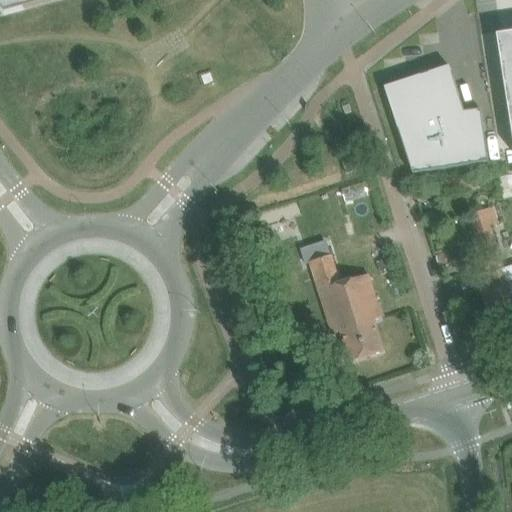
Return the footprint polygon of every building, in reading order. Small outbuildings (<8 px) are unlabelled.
[(0,0),(0,7),(5,13),(17,10),(54,0),(0,0)] [(503,35),(496,36),(511,137),(511,34),(503,36),(503,35)] [(385,89),(413,175),(489,163),(481,110),(465,113),(450,67),(385,89)] [(342,162),(347,175),(358,172),(353,158),(342,162)] [(511,173),(500,175),(503,196),(511,194),(511,173)] [(470,177),(436,183),(438,196),(472,191),(470,177)] [(486,209),(472,214),(484,255),(501,250),(494,226),(501,224),(495,206),(486,209)] [(427,213),(431,226),(441,223),(437,210),(427,213)] [(288,233),(262,241),(269,261),(294,253),(288,233)] [(447,247),(436,251),(440,264),(451,260),(448,251),(447,247)] [(311,263),(327,316),(333,335),(341,332),(351,363),(383,353),(374,322),(382,320),(369,276),(340,285),(332,256),(311,263)] [(490,274),(476,278),(481,294),(489,319),(511,312),(511,284),(509,285),(504,270),(490,274)]
